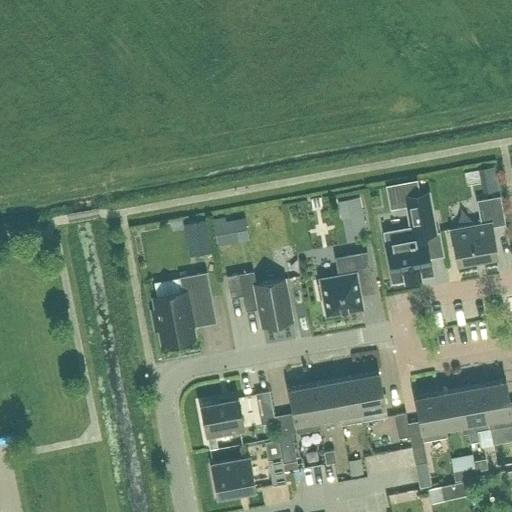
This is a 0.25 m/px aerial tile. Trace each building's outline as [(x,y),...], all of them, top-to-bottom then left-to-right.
[(384,231),(393,280),(404,278),(420,275),(419,275),(430,273),(423,233),(435,231),(428,192),(404,196),(410,226),(384,231)] [(480,222),(450,227),(457,261),(496,254),(491,225),(505,223),(499,194),(476,198),(480,222)] [(358,195),(337,200),(341,219),(362,214),(358,195)] [(217,245),(237,240),(233,218),(225,220),(224,215),(211,218),(217,245)] [(350,253),(353,271),(319,277),(320,283),(317,283),(319,297),(323,296),(326,313),(361,306),(356,277),(370,275),(366,250),(350,253)] [(226,274),(230,296),(242,294),(245,309),(258,307),(261,324),(291,319),(283,277),(255,282),(253,270),(226,274)] [(159,328),(162,342),(193,337),(191,324),(200,323),(197,301),(211,298),(207,272),(180,276),(183,290),(154,295),(156,307),(152,308),(155,328),(159,328)] [(363,418),(386,414),(378,370),(355,374),(363,418)] [(363,418),(355,374),(333,378),(339,413),(341,422),(363,418)] [(339,413),(333,378),(310,382),(317,417),(318,417),(339,413)] [(489,427),(511,422),(511,418),(505,378),(482,382),(488,417),(487,417),(489,427)] [(296,431),(319,426),(318,417),(317,417),(310,382),(288,386),(296,431)] [(466,421),(487,417),(488,417),(482,382),(459,386),(466,421)] [(466,421),(459,386),(437,391),(443,425),(444,425),(460,422),(461,432),(468,431),(466,421)] [(268,390),(255,392),(257,404),(271,402),(268,390)] [(422,439),(446,435),(444,425),(443,425),(437,391),(414,395),(422,439)] [(243,427),(237,396),(200,403),(206,434),(243,427)] [(393,413),(397,437),(409,434),(405,411),(393,413)] [(291,432),(291,431),(277,434),(278,439),(281,456),(282,461),(285,480),(292,479),(290,469),(297,468),(296,459),(291,432)] [(333,448),(323,450),(325,462),(335,460),(333,448)] [(254,487),(248,456),(211,463),(217,494),(254,487)] [(285,481),(281,456),(267,458),(272,484),(285,481)] [(362,472),(360,456),(347,459),(350,474),(362,472)] [(474,466),(474,469),(486,467),(485,457),(472,459),(474,466)] [(414,462),(419,485),(430,483),(426,460),(414,462)] [(453,470),(454,480),(476,476),(474,469),(474,466),(453,470)]
